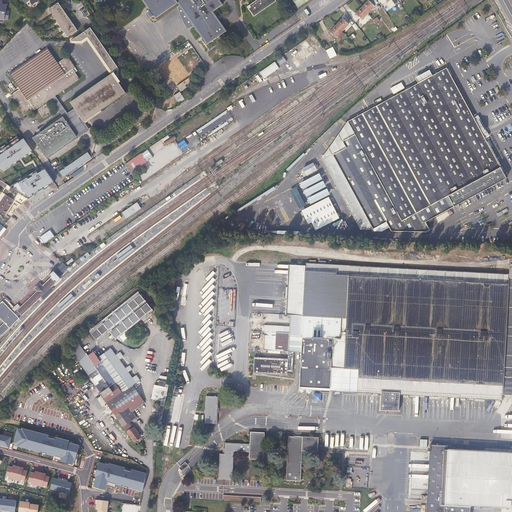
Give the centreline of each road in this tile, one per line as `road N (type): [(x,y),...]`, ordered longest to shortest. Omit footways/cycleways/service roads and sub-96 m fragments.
road 1 (residential): [(15,232),(340,0)]
road 2 (residential): [(85,511),(82,473),(0,451)]
